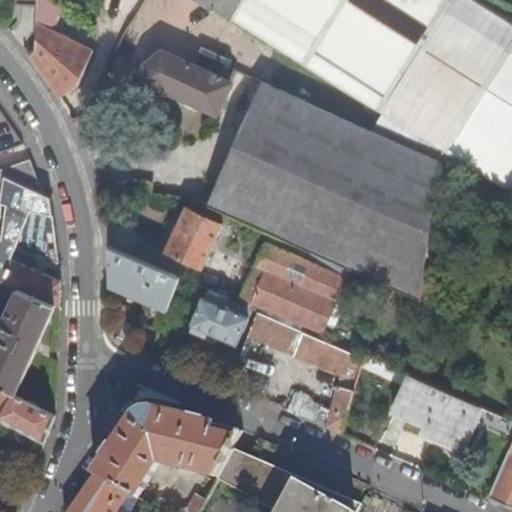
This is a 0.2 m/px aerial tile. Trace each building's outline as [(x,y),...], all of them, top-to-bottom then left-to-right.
[(196,0),(229,21),(242,0),(196,0)] [(304,66),(347,0),(248,0),(234,22),(304,66)] [(347,0),(304,66),(383,116),(457,0),(347,0)] [(511,26),(470,0),(457,0),(383,116),(385,117),(375,133),(441,163),(445,155),(511,50),(511,26)] [(50,22),(39,18),(37,51),(32,57),(49,82),(60,97),(78,84),(94,50),(47,28),(50,22)] [(202,49),(194,66),(219,78),(227,60),(202,49)] [(511,50),(445,155),(511,198),(511,50)] [(218,112),(232,83),(222,79),(219,78),(194,66),(163,52),(149,66),(142,78),(145,78),(144,80),(146,81),(151,86),(157,89),(165,92),(168,93),(169,91),(218,112)] [(308,103),(315,86),(279,70),(272,87),(308,103)] [(266,86),(211,205),(227,213),(271,232),(351,268),(395,288),(420,300),(428,232),(440,174),(438,173),(442,164),(266,86)] [(323,90),(315,86),(308,103),(316,107),(323,90)] [(30,157),(0,167),(0,173),(6,176),(46,195),(30,157)] [(21,245),(60,261),(52,197),(46,195),(6,176),(0,216),(0,277),(22,288),(59,305),(62,306),(61,280),(14,259),(21,245)] [(121,185),(119,190),(152,193),(153,182),(130,179),(128,180),(124,181),(121,185)] [(202,270),(227,213),(211,205),(194,198),(189,207),(188,207),(167,253),(202,270)] [(254,302),(251,308),(253,309),(259,312),(319,339),(320,337),(324,328),(336,302),(338,296),(351,268),(271,232),(247,286),(258,290),(254,302)] [(181,277),(109,245),(110,267),(111,284),(169,310),(172,303),(181,277)] [(238,347),(253,309),(251,308),(239,303),(181,277),(172,303),(196,313),(191,324),(195,326),(192,330),(208,338),(210,333),(238,347)] [(258,290),(247,286),(239,303),(251,308),(254,302),(258,290)] [(0,384),(18,394),(59,305),(22,288),(0,334),(0,384)] [(336,302),(342,305),(345,298),(338,296),(336,302)] [(343,305),(342,305),(336,302),(324,328),(331,331),(343,305)] [(341,375),(356,385),(364,359),(319,339),(259,312),(248,337),(329,373),(341,375)] [(115,335),(116,337),(133,345),(140,325),(121,318),(115,335)] [(331,331),(324,328),(320,337),(334,343),(338,333),(331,331)] [(338,333),(334,343),(361,355),(365,345),(338,333)] [(379,346),(375,355),(386,360),(390,350),(379,346)] [(465,453),(486,409),(410,375),(393,412),(425,426),(422,433),(465,453)] [(0,417),(47,442),(57,415),(18,394),(0,384),(0,417)] [(327,419),(319,416),(313,413),(317,406),(294,396),(288,412),(342,435),(356,387),(348,385),(346,390),(337,387),(329,413),(327,419)] [(322,409),(319,416),(327,419),(329,413),(322,409)] [(160,462),(218,478),(244,431),(158,410),(134,419),(115,446),(97,473),(96,474),(128,491),(138,497),(160,462)] [(511,449),(490,499),(508,506),(511,507),(511,449)] [(235,450),(219,478),(218,480),(274,511),(358,511),(362,505),(251,455),(250,456),(235,450)] [(117,511),(128,491),(96,474),(73,508),(70,511),(117,511)] [(165,499),(159,509),(165,511),(200,511),(207,500),(197,494),(189,509),(184,509),(165,499)] [(11,511),(0,503),(0,511),(11,511)]
